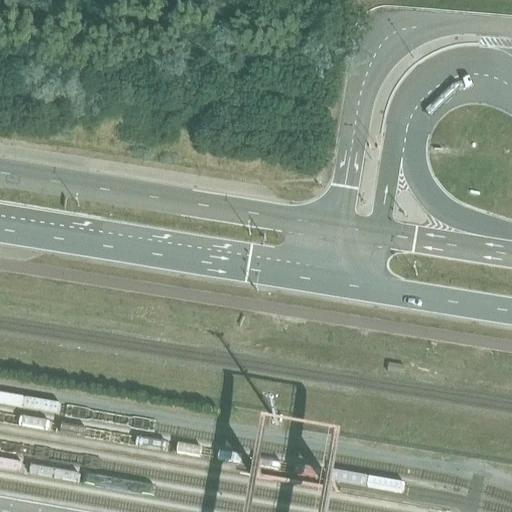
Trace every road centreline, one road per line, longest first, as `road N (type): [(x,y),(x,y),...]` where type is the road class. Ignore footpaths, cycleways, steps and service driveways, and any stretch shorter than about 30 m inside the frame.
road 1 (primary): [(336,234),(0,177)]
road 2 (primary): [(0,234),(328,285)]
road 3 (primary): [(369,292),(511,315)]
road 4 (primary): [(511,262),(381,241)]
